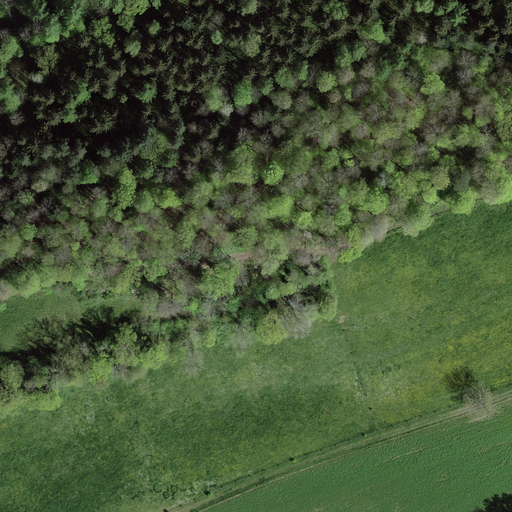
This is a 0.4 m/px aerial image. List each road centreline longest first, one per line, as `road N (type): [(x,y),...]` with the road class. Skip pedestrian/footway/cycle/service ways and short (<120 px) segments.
road 1 (track): [(190,511),(511,393)]
road 2 (track): [(150,279),(274,250),(333,258)]
